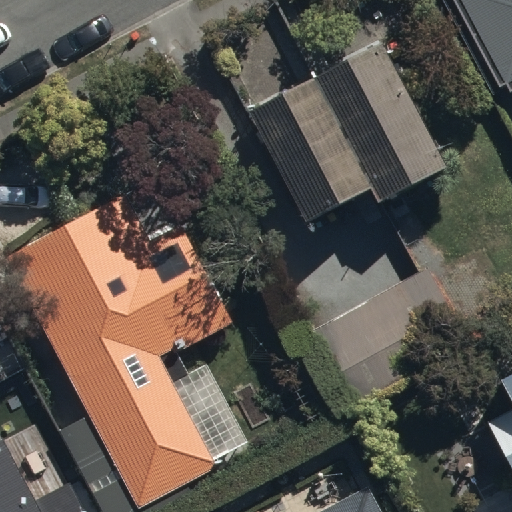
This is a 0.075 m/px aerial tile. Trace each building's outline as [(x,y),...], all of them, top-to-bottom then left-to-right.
[(511,0),(453,0),(497,88),(504,85),(511,97),(511,95),(511,0)] [(448,168),(380,40),(248,109),(307,222),(372,188),(380,204),(448,168)] [(8,246),(87,405),(56,420),(101,511),(152,511),(195,491),(188,476),(217,462),(213,454),(246,437),(204,354),(186,363),(176,343),(232,315),(160,171),(8,246)] [(0,350),(14,343),(0,316),(0,350)] [(511,511),(511,382),(503,387),(511,404),(511,414),(489,425),(511,472),(511,511)] [(0,511),(85,511),(66,474),(34,491),(5,435),(0,437),(0,511)] [(383,511),(366,481),(309,511),(383,511)]
